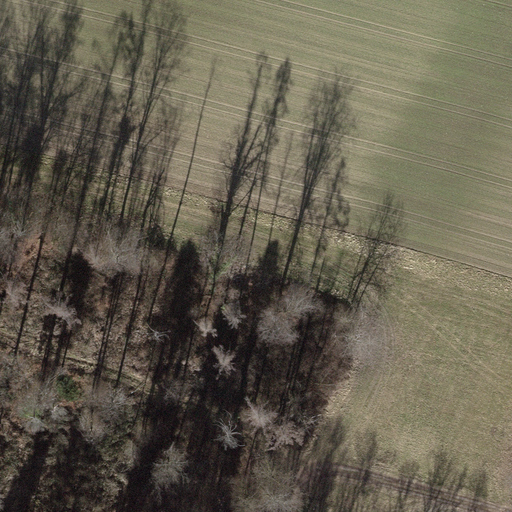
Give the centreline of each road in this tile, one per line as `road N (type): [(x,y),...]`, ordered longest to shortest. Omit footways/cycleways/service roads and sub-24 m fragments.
road 1 (track): [(308,459),(0,338)]
road 2 (track): [(483,511),(308,459)]
